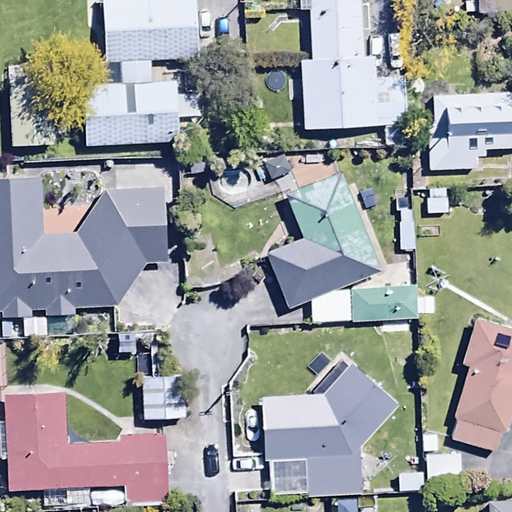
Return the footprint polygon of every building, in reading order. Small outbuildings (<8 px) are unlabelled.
[(117,63),(148,62),(196,60),(194,0),(98,0),(101,63),(117,63)] [(305,0),(308,58),(297,59),(300,130),(405,125),(402,77),(374,79),(373,56),(361,57),(358,0),(305,0)] [(511,0),(460,0),(460,4),(474,3),(474,16),(511,14),(511,0)] [(52,50),(6,50),(6,128),(52,128),(52,50)] [(148,62),(117,63),(118,83),(79,85),(82,147),(175,144),(174,119),(196,119),(195,93),(173,94),(172,83),(148,84),(148,62)] [(511,94),(430,97),(431,121),(424,121),(426,173),(474,172),(474,157),(483,157),(483,151),(511,150),(511,94)] [(283,284),(380,240),(340,152),(283,177),(301,217),(261,235),(283,284)] [(37,176),(0,178),(0,318),(28,318),(28,312),(48,312),(48,316),(72,315),(72,309),(115,307),(144,264),(162,264),(162,236),(177,235),(176,208),(160,209),(160,190),(101,191),(72,234),(41,236),(37,176)] [(416,321),(415,288),(346,289),(346,292),(335,292),(334,289),(309,300),(308,323),(416,321)] [(448,441),(493,456),(511,394),(511,330),(472,318),(457,364),(465,366),(448,421),(454,423),(448,441)] [(263,460),(266,460),(267,498),(358,498),(357,449),(395,406),(337,355),(323,371),(314,363),(300,379),(309,388),(301,396),(259,399),(263,460)] [(175,367),(139,368),(140,401),(176,400),(175,367)] [(457,453),(423,455),(424,486),(459,484),(457,453)] [(511,511),(511,503),(486,505),(486,511),(511,511)]
